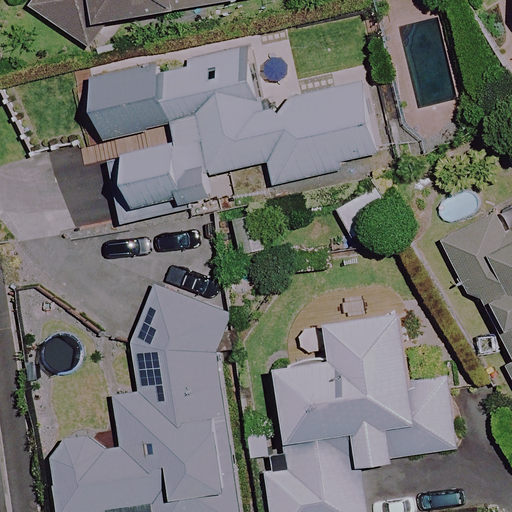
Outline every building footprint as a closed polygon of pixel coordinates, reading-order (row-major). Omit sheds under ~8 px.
[(46,0),(39,12),(98,49),(114,21),(232,0),(46,0)] [(166,66),(179,124),(184,146),(136,157),(147,207),(188,198),(189,206),(220,199),(214,174),(276,160),(281,183),(345,169),(343,160),(384,150),(369,85),(265,108),(251,47),(166,66)] [(511,235),(510,237),(500,212),(449,233),(477,298),(487,294),(511,351),(511,235)] [(141,345),(147,393),(123,396),(131,461),(61,470),(66,511),(98,511),(158,504),(158,511),(242,511),(222,354),(236,314),(161,288),(141,345)] [(373,511),(365,467),(405,459),(403,454),(462,443),(450,379),(425,384),(412,313),(338,327),(344,359),(289,369),(300,426),(288,428),(296,469),(273,473),(279,511),(373,511)]
